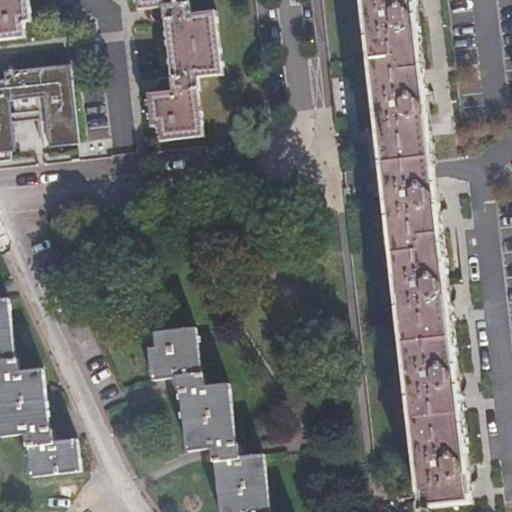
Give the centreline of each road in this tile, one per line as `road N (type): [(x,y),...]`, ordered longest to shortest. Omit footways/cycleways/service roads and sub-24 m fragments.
road 1 (residential): [(0,242),(146,511)]
road 2 (residential): [(0,201),(269,171)]
road 3 (residential): [(291,0),(303,112),(299,143),(269,171)]
